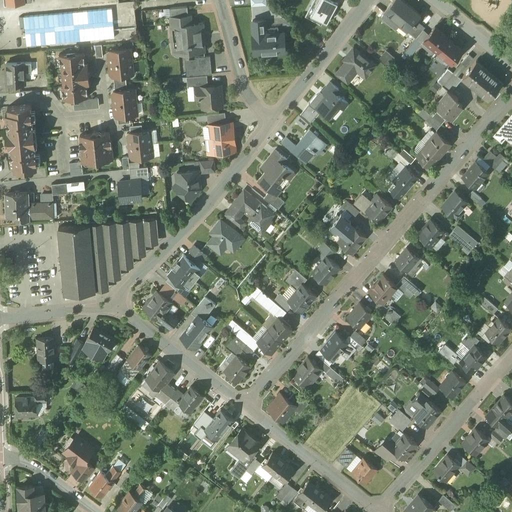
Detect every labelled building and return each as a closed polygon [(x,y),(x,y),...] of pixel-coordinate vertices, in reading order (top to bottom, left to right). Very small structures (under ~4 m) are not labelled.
[(313,0),(310,7),(315,10),(310,19),(321,25),(323,21),(327,24),(338,3),(335,2),(332,0),(313,0)] [(413,8),(402,0),(394,0),(381,16),(396,28),(399,25),(407,31),(414,23),(416,25),(417,24),(417,23),(421,18),(411,10),(413,8)] [(188,7),(170,9),(172,27),(175,27),(177,45),(173,45),(174,55),(205,52),(204,43),(202,43),(202,36),(205,36),(203,23),(192,24),(191,15),(188,15),(188,7)] [(284,34),(265,35),(264,20),(253,21),(254,36),(252,36),(254,55),(286,53),(284,34)] [(449,38),(435,27),(424,40),(437,51),(434,55),(434,56),(439,50),(449,38)] [(463,50),(449,38),(439,50),(447,57),(453,61),(463,50)] [(416,39),(404,54),(409,58),(422,43),(416,39)] [(131,48),(110,51),(108,53),(109,58),(110,58),(111,64),(132,62),(131,48)] [(351,59),(345,66),(343,66),(337,74),(348,83),(349,82),(348,82),(357,71),(360,73),(361,71),(368,76),(371,71),(375,65),(354,48),(348,56),(351,59)] [(447,57),(439,50),(434,56),(442,63),(447,57)] [(84,52),(59,55),(60,67),(62,67),(64,87),(62,87),(63,99),(88,97),(87,86),(90,85),(88,63),(85,64),(84,52)] [(473,59),(469,55),(461,63),(466,67),(473,59)] [(210,57),(195,58),(196,62),(189,63),(191,77),(207,75),(212,75),(210,57)] [(503,83),(476,61),(462,78),(489,99),(503,83)] [(132,62),(111,64),(111,70),(110,70),(111,76),(113,77),(114,77),(126,76),(133,75),(132,62)] [(24,63),(6,64),(7,85),(25,84),(25,72),(32,72),(31,63),(24,63)] [(448,69),(438,81),(443,86),(453,73),(448,69)] [(462,80),(453,73),(443,86),(448,90),(451,93),(462,80)] [(191,77),(187,77),(188,88),(196,87),(196,86),(208,85),(207,75),(191,77)] [(339,89),(330,82),(327,86),(336,93),(339,89)] [(126,83),(115,84),(115,91),(127,90),(126,83)] [(221,85),(213,86),(212,85),(208,85),(196,86),(196,87),(197,100),(202,99),(203,108),(223,107),(221,85)] [(336,93),(327,86),(322,93),(326,96),(317,108),(329,118),(339,105),(343,109),(348,103),(336,93)] [(115,91),(114,91),(112,93),(113,99),(114,99),(115,104),(136,102),(135,89),(127,90),(115,91)] [(451,93),(448,90),(435,105),(452,119),(463,106),(456,101),(458,99),(451,93)] [(99,107),(99,98),(74,99),(74,109),(99,107)] [(136,102),(115,104),(115,110),(114,110),(115,116),(117,117),(118,117),(130,116),(138,115),(136,102)] [(9,144),(34,142),(33,137),(35,137),(35,135),(33,136),(32,127),(34,127),(34,126),(33,126),(31,105),(8,107),(9,113),(6,113),(9,144)] [(446,120),(437,112),(433,117),(442,124),(446,120)] [(225,113),(207,115),(209,125),(226,123),(225,113)] [(433,117),(431,115),(426,121),(437,130),(442,124),(433,117)] [(511,115),(495,135),(502,141),(507,134),(511,138),(511,115)] [(226,123),(209,125),(210,139),(214,139),(214,142),(213,144),(214,153),(235,151),(234,144),(235,144),(233,129),(227,129),(226,123)] [(131,132),(130,132),(128,135),(129,140),(130,140),(131,146),(152,143),(151,130),(143,131),(131,132)] [(327,144),(310,130),(297,146),(295,144),(291,150),(306,163),(306,162),(315,152),(316,151),(320,146),(323,148),(326,144),(327,144)] [(92,134),(80,135),(81,142),(80,142),(82,162),(82,163),(83,163),(83,162),(92,161),(92,162),(93,162),(102,161),(103,161),(103,160),(112,159),(112,160),(114,160),(111,139),(110,139),(109,132),(101,133),(100,135),(95,131),(92,134)] [(451,144),(438,132),(427,144),(441,156),(451,144)] [(210,139),(206,140),(208,153),(214,153),(213,144),(214,142),(214,139),(210,139)] [(34,142),(9,144),(12,165),(14,165),(15,170),(38,168),(36,146),(36,145),(34,145),(34,142)] [(152,143),(131,146),(131,152),(130,152),(130,157),(133,159),(153,157),(152,143)] [(441,156),(427,144),(417,156),(430,168),(441,156)] [(398,153),(390,146),(385,151),(394,158),(398,153)] [(415,159),(404,149),(400,154),(408,161),(411,163),(415,159)] [(288,160),(276,150),(272,156),(283,165),(284,164),(288,160)] [(497,158),(490,152),(484,159),(495,169),(505,158),(500,154),(497,158)] [(400,154),(398,153),(394,158),(403,166),(408,161),(400,154)] [(283,165),(272,156),(267,162),(271,166),(259,181),(271,190),(277,195),(282,190),(277,186),(285,176),(290,179),(295,173),(284,164),(283,165)] [(214,160),(200,162),(202,174),(216,172),(214,160)] [(476,161),(468,171),(468,172),(463,178),(474,187),(479,181),(481,183),(490,173),(476,161)] [(82,162),(70,163),(71,175),(83,174),(82,163),(82,162)] [(148,167),(130,169),(131,181),(140,180),(149,180),(148,167)] [(406,167),(393,181),(405,191),(418,177),(406,167)] [(198,171),(177,173),(178,181),(181,183),(176,189),(191,200),(200,189),(198,171)] [(131,181),(119,182),(121,202),(142,200),(140,180),(131,181)] [(68,182),(52,184),(53,193),(69,191),(68,182)] [(267,208),(245,190),(236,201),(238,202),(231,211),(238,217),(246,208),(253,214),(249,219),(262,229),(263,228),(271,218),(270,218),(271,217),(264,212),(267,208)] [(277,195),(271,190),(264,198),(275,207),(282,199),(277,195)] [(455,191),(442,206),(455,216),(457,218),(462,212),(460,210),(467,202),(455,191)] [(481,198),(473,191),(469,195),(478,203),(481,198)] [(28,193),(7,194),(8,216),(15,215),(15,220),(29,220),(29,219),(28,204),(28,193)] [(378,194),(372,200),(374,201),(371,205),(366,211),(367,212),(379,222),(392,206),(378,194)] [(371,205),(361,196),(354,203),(366,213),(367,212),(366,211),(371,205)] [(360,212),(347,201),(342,207),(344,208),(355,217),(360,212)] [(327,208),(319,202),(314,207),(322,214),(327,208)] [(53,203),(28,204),(29,219),(53,218),(53,203)] [(355,217),(344,208),(339,214),(350,223),(355,217)] [(231,211),(229,210),(225,215),(236,224),(240,219),(238,217),(231,211)] [(157,218),(90,225),(96,292),(158,233),(157,218)] [(445,231),(431,219),(431,220),(432,220),(426,227),(425,227),(418,235),(432,246),(445,231)] [(221,220),(215,229),(218,231),(209,243),(221,253),(231,241),(237,247),(244,238),(221,220)] [(90,225),(59,227),(65,294),(76,293),(85,293),(96,292),(90,225)] [(353,225),(339,242),(352,253),(367,237),(353,225)] [(469,235),(458,225),(454,231),(465,240),(469,235)] [(454,231),(453,230),(449,235),(463,247),(467,242),(465,240),(454,231)] [(335,252),(324,242),(318,249),(322,253),(324,250),(331,256),(335,252)] [(203,253),(194,246),(190,251),(199,259),(201,261),(203,262),(205,264),(207,261),(203,258),(200,256),(203,253),(203,254),(203,253)] [(407,247),(395,262),(408,273),(409,272),(408,272),(407,271),(413,263),(415,265),(415,264),(421,258),(407,247)] [(190,251),(186,256),(198,265),(201,261),(199,259),(190,251)] [(186,256),(184,254),(183,255),(183,256),(178,261),(177,261),(175,264),(195,280),(201,273),(198,271),(201,268),(198,265),(186,256)] [(340,267),(327,256),(313,272),(326,284),(340,267)] [(413,263),(407,271),(408,272),(409,272),(408,273),(413,276),(420,268),(415,264),(415,265),(413,263)] [(195,280),(175,264),(172,267),(173,268),(169,273),(168,273),(167,274),(169,276),(181,286),(184,288),(187,285),(190,287),(195,280)] [(316,296),(303,284),(307,279),(296,269),(286,280),(297,290),(288,301),(302,312),(316,296)] [(397,287),(384,275),(375,285),(374,285),(369,291),(370,291),(369,292),(386,306),(392,299),(389,296),(397,287)] [(181,286),(169,276),(165,281),(169,283),(177,290),(181,286)] [(422,292),(404,277),(400,281),(418,296),(422,292)] [(177,290),(169,283),(164,289),(181,302),(185,297),(177,290)] [(158,291),(150,301),(149,300),(143,307),(158,319),(163,313),(164,313),(165,312),(169,306),(169,305),(172,302),(158,291)] [(287,312),(262,291),(255,299),(278,318),(279,318),(281,319),(287,312)] [(195,319),(209,330),(212,326),(204,319),(216,304),(204,295),(191,313),(197,317),(195,319)] [(498,308),(485,297),(480,303),(493,314),(498,308)] [(360,302),(348,317),(361,329),(374,314),(360,302)] [(179,319),(169,312),(167,314),(165,312),(164,313),(163,313),(158,319),(171,329),(179,319)] [(499,317),(486,333),(492,338),(491,341),(496,343),(497,342),(498,343),(505,335),(506,336),(510,330),(511,328),(499,317)] [(281,319),(279,318),(278,318),(268,330),(282,341),(292,329),(281,319)] [(209,330),(195,319),(181,337),(197,350),(203,342),(201,341),(209,330)] [(250,334),(235,321),(229,328),(236,335),(254,350),(258,345),(248,337),(250,334)] [(116,339),(94,327),(87,340),(89,341),(104,349),(109,352),(116,339)] [(282,341),(268,330),(258,342),(272,353),(282,341)] [(366,340),(355,331),(351,336),(362,345),(366,340)] [(480,340),(470,331),(462,340),(472,348),(475,345),(480,340)] [(333,334),(324,344),(320,349),(319,350),(333,362),(347,345),(333,334)] [(254,350),(236,335),(225,347),(232,352),(236,357),(238,355),(239,356),(243,351),(249,356),(254,350)] [(362,345),(351,336),(347,340),(358,350),(362,345)] [(53,337),(37,338),(39,361),(55,360),(53,337)] [(85,344),(78,340),(72,350),(72,349),(66,360),(74,364),(85,344)] [(104,349),(89,341),(86,348),(100,356),(104,349)] [(151,354),(139,345),(128,359),(140,369),(151,354)] [(472,348),(460,361),(473,373),(488,356),(487,355),(488,353),(482,348),(481,350),(475,345),(472,348)] [(456,357),(444,346),(439,352),(453,364),(458,359),(456,357)] [(236,357),(232,352),(220,367),(225,371),(225,372),(238,382),(251,366),(239,356),(238,355),(236,357)] [(322,368),(308,357),(293,375),(308,387),(315,379),(314,377),(322,368)] [(128,359),(127,359),(120,369),(132,378),(140,369),(128,359)] [(160,361),(146,380),(160,390),(166,382),(174,373),(160,361)] [(111,362),(102,374),(107,378),(117,367),(111,362)] [(343,377),(332,368),(327,373),(338,383),(343,377)] [(453,371),(440,386),(453,397),(466,382),(453,371)] [(439,389),(428,379),(423,385),(435,394),(439,389)] [(166,382),(160,390),(157,394),(167,402),(176,390),(166,382)] [(82,383),(78,389),(82,393),(84,390),(87,387),(82,383)] [(203,395),(191,386),(184,395),(178,403),(179,403),(190,412),(203,395)] [(176,390),(167,402),(175,408),(179,403),(178,403),(184,395),(177,389),(176,390)] [(35,397),(16,398),(17,415),(37,415),(36,403),(47,402),(47,399),(47,392),(35,392),(35,397)] [(309,403),(295,392),(289,400),(296,406),(297,404),(304,410),(309,403)] [(441,411),(420,393),(413,401),(421,407),(414,415),(427,427),(441,411)] [(289,400),(281,394),(276,400),(275,399),(268,408),(273,412),(273,414),(278,418),(280,417),(285,421),(287,421),(290,417),(290,414),(296,406),(289,400)] [(511,410),(511,401),(504,395),(497,404),(496,403),(492,408),(492,409),(491,410),(503,421),(505,418),(511,410)] [(388,407),(394,411),(398,405),(392,401),(388,407)] [(336,414),(330,409),(318,425),(323,429),(324,427),(326,428),(336,414)] [(503,421),(491,410),(492,409),(491,409),(486,416),(493,422),(494,421),(498,425),(507,433),(508,432),(511,427),(511,424),(505,418),(503,421)] [(234,420),(221,410),(210,423),(207,426),(208,426),(221,437),(234,420)] [(411,420),(399,410),(395,415),(406,425),(411,420)] [(377,412),(372,420),(381,425),(386,417),(377,412)] [(406,425),(395,415),(390,421),(402,431),(406,425)] [(201,416),(193,425),(203,433),(208,426),(207,426),(210,423),(201,416)] [(507,433),(498,425),(494,430),(504,438),(506,439),(510,434),(508,432),(507,433)] [(326,428),(324,427),(323,429),(313,441),(325,450),(336,436),(326,428)] [(476,428),(463,443),(464,444),(466,451),(469,449),(476,454),(489,439),(476,428)] [(260,443),(242,429),(230,444),(238,451),(236,453),(241,457),(244,459),(249,452),(252,454),(252,453),(260,443)] [(494,430),(490,436),(499,444),(504,438),(494,430)] [(41,432),(33,442),(39,447),(47,437),(41,432)] [(405,433),(393,447),(387,442),(382,448),(391,455),(395,458),(397,456),(402,460),(404,459),(417,444),(405,433)] [(94,448),(80,437),(74,445),(71,443),(64,451),(69,455),(68,456),(76,462),(77,461),(80,463),(82,465),(85,460),(94,448)] [(382,448),(380,446),(375,452),(387,460),(391,455),(382,448)] [(347,447),(336,459),(347,468),(357,455),(347,447)] [(244,459),(241,457),(230,471),(240,479),(246,470),(255,459),(257,457),(252,453),(252,454),(249,452),(244,459)] [(273,452),(262,465),(273,474),(283,461),(273,452)] [(460,465),(448,455),(433,471),(439,476),(439,475),(446,481),(460,465)] [(377,469),(364,458),(352,473),(365,483),(377,469)] [(255,459),(246,470),(252,475),(261,464),(255,459)] [(85,460),(82,465),(80,463),(72,473),(83,481),(84,480),(85,481),(94,469),(93,468),(94,467),(85,460)] [(283,461),(273,474),(284,483),(294,469),(283,461)] [(475,468),(467,461),(462,466),(467,470),(465,473),(469,476),(475,468)] [(115,466),(113,465),(106,475),(114,481),(123,468),(117,463),(115,466)] [(106,475),(101,471),(89,486),(103,496),(114,481),(106,475)] [(127,472),(117,485),(122,489),(132,476),(127,472)] [(320,490),(309,481),(298,494),(307,501),(310,503),(320,490)] [(130,491),(117,507),(122,511),(135,511),(143,501),(140,498),(147,489),(141,484),(135,491),(133,493),(130,491)] [(287,484),(278,495),(283,499),(292,488),(287,484)] [(33,487),(19,487),(20,506),(24,506),(24,511),(44,511),(43,494),(33,495),(33,487)] [(292,488),(283,499),(288,503),(297,492),(292,488)] [(147,489),(140,498),(143,501),(146,503),(153,493),(147,489)] [(321,511),(331,499),(320,490),(310,503),(320,511),(321,511)] [(307,501),(298,494),(293,500),(302,507),(307,501)] [(419,495),(409,508),(408,507),(403,511),(428,511),(433,508),(435,510),(435,509),(419,495)] [(457,506),(444,495),(439,501),(451,511),(457,506)] [(163,511),(170,503),(165,499),(158,508),(163,511)]
